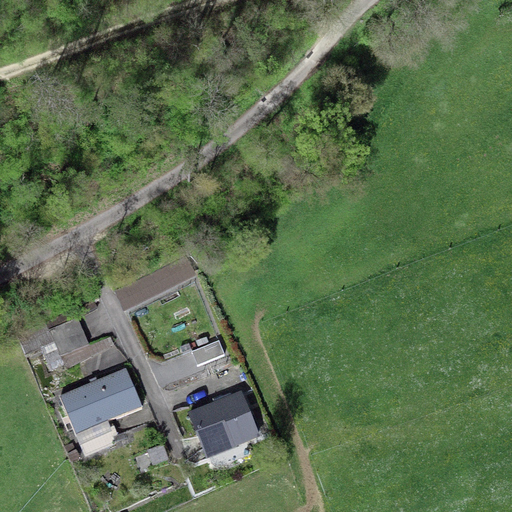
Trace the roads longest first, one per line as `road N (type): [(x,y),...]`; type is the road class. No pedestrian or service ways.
road 1 (residential): [(359,0),(289,84),(198,157),(0,274)]
road 2 (track): [(0,76),(211,0)]
